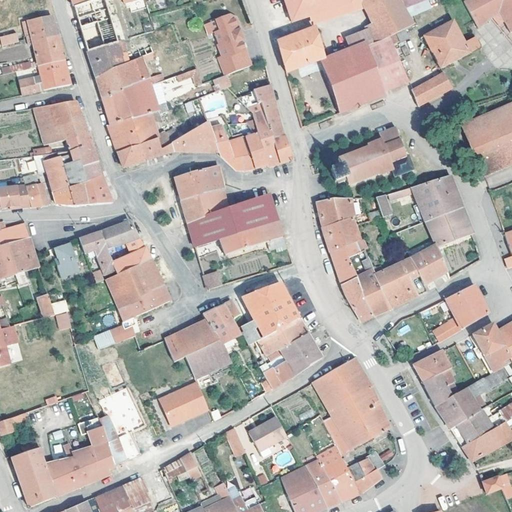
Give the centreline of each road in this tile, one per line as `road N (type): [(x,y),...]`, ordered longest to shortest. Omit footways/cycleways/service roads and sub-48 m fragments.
road 1 (residential): [(39,511),(142,466),(354,342)]
road 2 (residential): [(489,268),(461,181),(396,114),(295,149)]
road 3 (residential): [(120,183),(209,160),(246,184),(298,176)]
road 4 (residential): [(380,378),(500,311),(489,268)]
road 5 (residential): [(295,149),(251,0)]
road 6 (residential): [(354,342),(489,268)]
road 7 (residential): [(0,218),(136,207)]
road 8 (residential): [(395,494),(409,484),(415,452),(380,378)]
